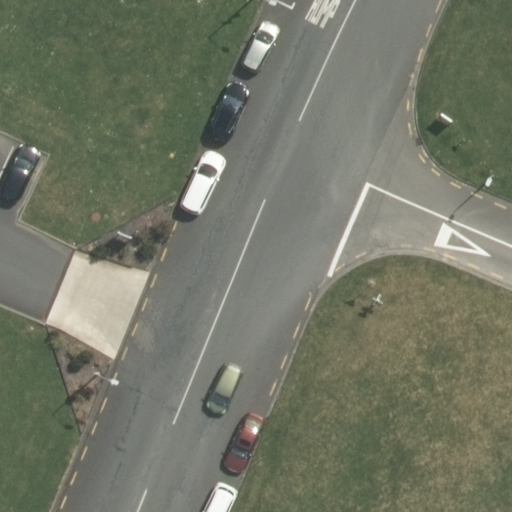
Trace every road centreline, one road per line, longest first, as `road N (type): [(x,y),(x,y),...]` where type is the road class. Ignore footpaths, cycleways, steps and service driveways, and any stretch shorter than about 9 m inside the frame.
road 1 (tertiary): [(138,511),(282,155)]
road 2 (unclassified): [(511,249),(282,155)]
road 3 (tertiary): [(282,155),(362,0)]
